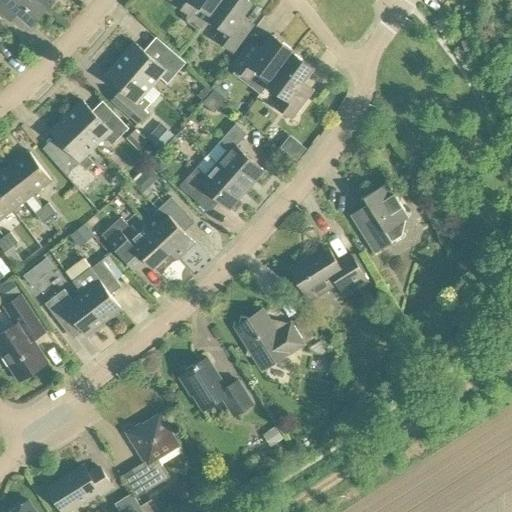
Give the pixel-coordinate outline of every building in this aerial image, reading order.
[(0,0),(0,13),(10,23),(18,14),(32,26),(48,7),(40,0),(0,0)] [(210,15),(222,0),(169,0),(190,15),(187,18),(188,23),(198,31),(208,18),(210,15)] [(252,4),(246,0),(222,0),(210,15),(208,18),(222,28),(214,39),(233,52),(254,24),(242,16),(252,4)] [(264,90),(268,84),(271,79),(293,53),(294,52),(272,35),(263,47),(253,39),(232,67),(236,70),(233,74),(260,94),(264,90)] [(135,43),(120,60),(151,86),(159,77),(167,84),(185,63),(158,39),(146,53),(135,43)] [(465,52),(473,49),(470,39),(461,42),(465,52)] [(293,53),(271,79),(268,84),(282,95),(274,106),(292,119),(314,90),(304,82),(314,69),(293,53)] [(151,86),(120,60),(106,76),(121,89),(111,100),(138,124),(148,113),(145,110),(159,93),(151,86)] [(67,116),(95,146),(104,137),(111,145),(128,129),(116,115),(106,125),(83,101),(67,116)] [(86,154),(95,146),(67,116),(51,132),(69,151),(55,163),(81,193),(97,178),(87,168),(93,162),(86,154)] [(160,123),(147,138),(160,150),(173,135),(160,123)] [(216,163),(247,190),(264,171),(236,146),(247,134),(235,124),(218,143),(227,151),(216,163)] [(135,130),(126,138),(138,151),(147,143),(135,130)] [(307,149),(291,136),(281,148),(297,161),(307,149)] [(29,152),(10,167),(32,195),(51,180),(29,152)] [(229,210),(247,190),(216,163),(206,175),(197,167),(179,186),(191,197),(201,185),(229,210)] [(0,174),(0,193),(13,210),(32,195),(10,167),(0,174)] [(159,177),(150,168),(132,184),(142,194),(159,177)] [(405,219),(409,217),(387,183),(364,197),(368,204),(350,215),(374,254),(392,242),(402,236),(405,219)] [(0,219),(13,210),(0,193),(0,219)] [(152,231),(170,252),(177,260),(195,243),(169,215),(179,206),(171,197),(153,213),(155,215),(146,224),(152,231)] [(48,203),(42,208),(49,218),(56,213),(48,203)] [(43,223),(49,218),(42,208),(35,213),(43,223)] [(135,271),(147,260),(153,267),(170,252),(152,231),(146,224),(145,223),(135,233),(120,217),(101,235),(135,271)] [(3,237),(11,247),(18,242),(10,232),(3,237)] [(0,246),(5,252),(11,247),(3,237),(0,239),(0,246)] [(338,263),(328,248),(315,256),(314,253),(289,269),(310,302),(338,285),(345,297),(368,282),(351,255),(338,263)] [(109,255),(101,261),(116,280),(125,274),(109,255)] [(81,293),(104,323),(122,309),(110,294),(121,286),(116,280),(101,261),(91,268),(83,258),(68,270),(76,280),(74,281),(82,292),(81,293)] [(0,304),(19,292),(12,282),(0,289),(0,304)] [(86,336),(104,323),(81,293),(72,300),(64,289),(45,304),(60,323),(70,315),(86,336)] [(45,333),(43,329),(21,295),(4,306),(16,324),(0,334),(0,351),(19,381),(48,362),(34,341),(45,333)] [(304,344),(291,323),(276,332),(263,310),(249,318),(241,317),(239,325),(235,327),(248,348),(246,356),(252,357),(261,371),(275,362),(304,344)] [(234,416),(253,404),(238,380),(226,388),(207,358),(194,366),(195,368),(180,377),(191,395),(193,394),(203,410),(222,398),(234,416)] [(158,459),(180,445),(160,414),(142,425),(141,423),(125,432),(134,447),(136,446),(146,461),(132,470),(146,492),(169,477),(158,459)] [(272,446),(283,438),(276,429),(265,437),(272,446)] [(100,495),(112,488),(100,467),(88,474),(83,466),(48,488),(63,511),(65,511),(98,492),(100,495)] [(120,511),(143,511),(132,493),(115,503),(120,511)] [(35,511),(28,500),(9,511),(35,511)]
